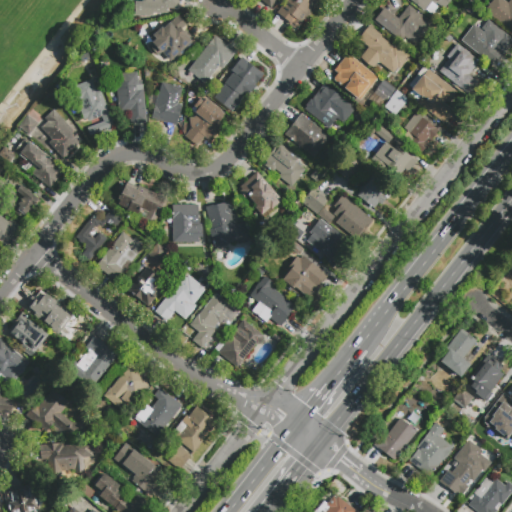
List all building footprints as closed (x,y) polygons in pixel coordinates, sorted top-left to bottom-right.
[(181,0),(181,9),(170,9),(170,6),(168,6),(168,14),(161,14),(161,15),(156,14),(154,14),(154,16),(135,16),(135,2),(142,2),(142,0),(181,0)] [(277,0),(271,8),(260,0),(277,0)] [(290,26),(287,24),(288,22),(283,18),(291,7),(284,2),(285,0),(320,0),(314,8),(315,9),(308,18),(307,17),(298,28),(292,24),(290,26)] [(451,0),(443,10),(437,5),(436,7),(437,7),(432,15),(426,10),(424,12),(415,5),(415,4),(409,0),(451,0)] [(511,31),(484,10),(492,0),(502,0),(505,2),(506,0),(511,0),(511,31)] [(409,5),(432,24),(416,45),(399,31),(393,38),(373,22),(384,8),(398,19),(409,5)] [(197,43),(185,53),(186,54),(185,55),(184,54),(180,59),(177,56),(170,62),(162,52),(158,56),(144,40),(154,31),(155,32),(162,27),(163,29),(170,22),(178,15),(185,22),(182,25),(197,43)] [(462,41),(461,40),(473,25),(484,34),(492,24),(510,38),(499,51),(503,55),(494,67),(462,41)] [(410,56),(405,62),(406,63),(400,71),(398,70),(394,75),(380,64),(379,65),(377,63),(372,69),(359,58),(367,48),(358,40),(370,25),(373,27),(372,28),(382,36),(380,37),(391,45),(393,43),(410,56)] [(214,36),(235,52),(222,69),(219,66),(205,84),(187,70),(214,36)] [(469,76),(480,84),(470,97),(460,89),(458,91),(448,83),(449,81),(438,73),(448,59),(446,57),(456,43),(482,63),(473,75),(470,74),(469,76)] [(378,79),(360,102),(332,80),(338,73),(334,71),(347,55),(378,79)] [(245,61),(255,69),(261,74),(251,86),(253,87),(246,96),(244,95),(239,101),(241,103),(237,108),(235,107),(231,112),(214,98),(235,71),(236,72),(245,61)] [(456,110),(444,126),(417,105),(419,103),(409,95),(412,90),(410,89),(411,88),(408,86),(423,67),(459,94),(451,104),(446,101),(444,104),(451,109),(452,107),(456,110)] [(118,114),(115,75),(138,73),(138,81),(142,81),(143,91),(144,91),(147,124),(127,126),(126,114),(118,114)] [(395,90),(389,97),(377,88),(383,80),(395,90)] [(76,87),(92,81),(96,92),(100,91),(115,128),(90,138),(87,129),(103,122),(101,117),(88,122),(86,120),(84,120),(81,112),(84,110),(82,106),(83,105),(76,87)] [(177,128),(174,127),(171,138),(158,134),(161,124),(151,121),(162,83),(182,89),(178,106),(183,108),(177,128)] [(322,124),(306,111),(317,98),(314,96),(324,84),(355,109),(343,125),(334,117),(327,125),(324,122),(322,124)] [(407,101),(395,115),(384,107),(396,92),(407,101)] [(222,125),(209,141),(204,137),(196,147),(184,138),(191,128),(190,127),(190,120),(198,110),(194,107),(200,99),(203,102),(206,99),(225,114),(219,122),(222,125)] [(54,110),(83,141),(63,160),(48,143),(51,140),(39,128),(46,122),(43,119),(54,110)] [(427,147),(421,155),(401,139),(406,132),(403,130),(416,113),(425,121),(426,119),(441,131),(432,143),(426,139),(422,143),(427,147)] [(313,159),(284,135),(301,114),(330,138),(313,159)] [(38,124),(30,135),(19,127),(27,116),(38,124)] [(389,143),(387,141),(386,142),(370,130),(374,125),(379,128),(381,126),(394,136),(389,143)] [(49,139),(42,132),(43,131),(36,126),(29,134),(42,146),(49,139)] [(15,150),(24,139),(44,154),(39,160),(48,167),(53,161),(57,164),(54,167),(62,174),(50,190),(22,168),(27,162),(19,156),(20,154),(15,150)] [(385,142),(399,154),(402,150),(414,160),(409,167),(412,169),(409,173),(406,171),(401,177),(374,156),(385,142)] [(292,188),(278,177),(280,175),(275,171),(272,174),(263,167),(266,164),(263,162),(274,148),(276,150),(279,146),(297,160),(296,163),(305,170),(292,188)] [(334,173),(349,155),(363,166),(349,183),(341,176),(340,177),(334,173)] [(321,175),(315,182),(309,178),(315,170),(321,175)] [(239,188),(257,172),(262,178),(260,180),(264,185),(265,183),(273,192),(272,194),(280,204),(270,212),(271,214),(264,220),(253,207),(254,206),(247,198),(245,200),(239,192),(241,190),(239,188)] [(373,210),(357,197),(372,177),(394,193),(390,198),(389,198),(387,200),(386,200),(384,202),(380,206),(377,204),(373,210)] [(126,212),(127,210),(117,205),(119,201),(117,200),(118,196),(120,197),(126,184),(138,190),(139,188),(167,200),(155,228),(145,223),(149,215),(141,211),(137,218),(127,214),(128,213),(126,212)] [(0,197),(0,193),(8,185),(23,197),(28,191),(39,200),(23,220),(12,211),(14,209),(0,197)] [(335,217),(329,225),(303,204),(314,191),(329,203),(326,207),(329,210),(328,212),(335,217)] [(373,222),(370,226),(367,224),(355,239),(335,222),(337,219),(332,214),(335,210),(331,207),(340,195),(373,222)] [(205,207),(212,205),(212,206),(227,202),(228,205),(232,204),(235,215),(231,216),(233,222),(236,221),(237,224),(244,222),(249,241),(247,242),(247,243),(242,244),(242,243),(240,244),(239,241),(226,245),(226,247),(214,250),(209,232),(212,231),(205,207)] [(171,206),(198,205),(198,223),(199,223),(199,224),(202,224),(203,237),(199,238),(199,245),(171,246),(170,232),(172,232),(171,206)] [(89,261),(82,255),(86,250),(82,247),(83,246),(75,239),(93,215),(101,221),(111,210),(122,219),(114,230),(106,223),(101,229),(98,226),(96,228),(95,227),(89,235),(94,239),(99,234),(106,240),(89,261)] [(10,220),(21,228),(4,249),(0,245),(0,216),(8,223),(10,220)] [(338,257),(333,264),(316,250),(317,250),(305,241),(319,224),(322,227),(324,224),(332,229),(332,228),(346,239),(344,243),(347,245),(344,249),(348,252),(342,260),(338,257)] [(296,241),(287,233),(294,225),(303,233),(296,241)] [(133,240),(135,238),(143,244),(141,246),(143,248),(131,262),(133,264),(127,272),(125,271),(117,281),(97,266),(123,232),(133,240)] [(299,255),(290,248),(294,242),(304,250),(299,255)] [(148,255),(157,244),(168,252),(166,255),(159,264),(148,255)] [(308,300),(295,289),(293,292),(281,282),(288,274),(285,272),(293,261),(297,257),(300,259),(302,256),(327,276),(308,300)] [(139,308),(124,297),(146,267),(156,274),(153,278),(157,281),(154,284),(157,285),(156,287),(162,292),(149,310),(141,304),(139,308)] [(166,323),(153,313),(166,297),(168,299),(174,291),(172,289),(178,280),(181,283),(187,275),(200,285),(195,291),(201,295),(191,308),(194,310),(186,321),(174,312),(166,323)] [(265,277),(273,283),(271,287),(294,305),(293,306),(295,308),(280,327),(270,318),(266,323),(252,312),(258,304),(249,296),(265,277)] [(76,332),(68,342),(59,334),(58,335),(42,323),(48,316),(42,312),(39,316),(34,312),(33,314),(24,307),(32,297),(34,299),(41,291),(57,303),(55,305),(68,315),(69,314),(77,320),(75,322),(76,322),(71,328),(76,332)] [(202,348),(192,341),(199,332),(190,326),(198,315),(199,316),(216,294),(227,303),(219,313),(225,317),(202,348)] [(5,335),(17,319),(16,318),(20,312),(49,335),(48,336),(48,337),(36,352),(37,352),(32,358),(23,350),(24,350),(5,335)] [(238,368),(218,353),(219,351),(215,348),(222,339),(226,342),(232,334),(240,339),(244,333),(237,328),(243,320),(249,325),(263,336),(263,337),(263,341),(261,343),(257,344),(256,343),(238,368)] [(461,378),(441,362),(445,356),(442,354),(461,330),(477,342),(464,358),(472,365),(461,378)] [(0,339),(11,348),(9,351),(29,367),(20,378),(17,375),(10,383),(2,377),(0,379),(0,339)] [(95,339),(118,358),(92,390),(69,372),(75,364),(77,365),(87,352),(86,350),(95,339)] [(464,409),(451,399),(459,389),(461,390),(466,383),(470,386),(473,383),(469,379),(487,355),(504,367),(500,372),(504,375),(497,384),(498,385),(484,403),(475,396),(464,409)] [(125,415),(106,399),(102,397),(109,389),(110,390),(121,376),(114,371),(123,359),(151,382),(148,386),(150,388),(144,395),(142,393),(125,415)] [(0,388),(7,394),(3,400),(14,402),(13,416),(0,414),(0,388)] [(152,397),(159,388),(183,406),(182,407),(186,410),(169,431),(167,429),(158,441),(138,425),(139,423),(134,419),(144,405),(150,410),(157,401),(152,397)] [(25,417),(33,406),(36,409),(51,390),(51,389),(69,403),(60,415),(71,423),(71,424),(85,423),(86,436),(71,438),(55,425),(53,424),(45,433),(25,417)] [(502,394),(511,400),(511,405),(507,413),(510,414),(506,420),(511,423),(511,429),(507,438),(505,436),(501,442),(492,436),(489,441),(479,434),(495,408),(494,407),(502,394)] [(193,454),(178,442),(179,441),(171,435),(186,416),(190,419),(198,409),(216,424),(213,427),(215,429),(210,435),(208,434),(193,454)] [(394,461),(373,445),(381,435),(386,438),(400,419),(416,432),(394,461)] [(429,477),(408,462),(416,452),(418,450),(415,448),(434,423),(444,430),(439,437),(452,447),(429,477)] [(93,440),(94,453),(92,453),(92,457),(83,458),(84,472),(74,473),(73,463),(61,464),(62,478),(49,479),(47,460),(41,460),(40,446),(64,444),(64,446),(70,445),(69,443),(93,440)] [(163,474),(155,485),(157,486),(148,498),(144,496),(142,498),(137,494),(139,492),(129,485),(134,479),(133,478),(134,477),(122,467),(119,470),(111,464),(124,447),(131,453),(133,450),(163,474)] [(179,470),(168,461),(179,447),(191,456),(179,470)] [(483,469),(472,482),(469,480),(466,484),(468,486),(462,494),(460,493),(458,495),(440,481),(448,470),(452,473),(466,455),(483,469)] [(131,502),(137,495),(147,503),(139,511),(114,511),(115,511),(111,508),(112,507),(99,497),(102,493),(93,485),(102,474),(104,476),(106,474),(120,486),(117,490),(131,502)] [(475,511),(468,505),(476,496),(473,494),(486,479),(492,484),(496,479),(505,487),(508,483),(511,486),(511,493),(501,506),(496,511),(497,511),(475,511)] [(9,511),(5,491),(34,485),(40,511),(9,511)] [(355,511),(354,511),(318,511),(317,511),(324,502),(328,504),(333,497),(336,500),(338,497),(355,511)]
